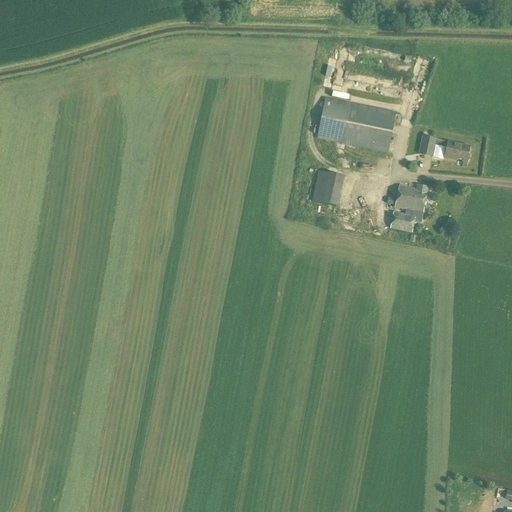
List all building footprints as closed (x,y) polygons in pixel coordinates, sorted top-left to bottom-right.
[(423,51),(420,64),(426,65),(429,53),(423,51)] [(387,154),(396,113),(325,99),(316,139),(387,154)] [(435,146),(436,140),(422,137),(418,155),(433,158),(435,146)] [(436,140),(435,146),(447,148),(444,159),(451,160),(451,158),(467,161),(470,147),(448,142),(448,143),(436,140)] [(311,200),(324,202),(323,208),(333,210),(339,175),(317,171),(311,200)] [(364,180),(352,225),(367,228),(378,184),(364,180)] [(422,214),(428,188),(417,186),(416,190),(399,187),(397,200),(388,199),(387,204),(395,205),(395,208),(406,210),(405,215),(394,213),(390,228),(412,233),(415,217),(411,216),(412,212),(422,214)]
